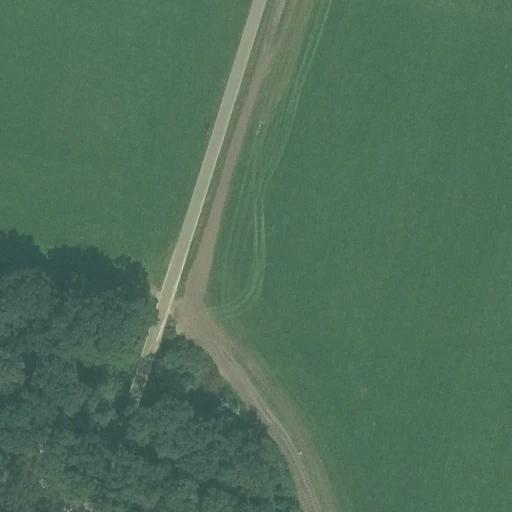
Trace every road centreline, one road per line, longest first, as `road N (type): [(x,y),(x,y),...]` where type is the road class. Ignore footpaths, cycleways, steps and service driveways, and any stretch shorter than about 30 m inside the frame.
road 1 (unclassified): [(79,511),(161,307),(260,0)]
road 2 (track): [(75,511),(18,458),(0,402)]
